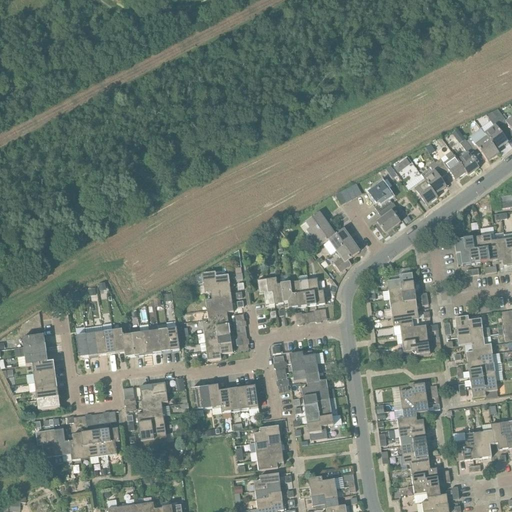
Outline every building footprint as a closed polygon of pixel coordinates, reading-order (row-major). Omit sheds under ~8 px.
[(506,123),(506,122),(498,111),(491,113),(501,127),(506,123)] [(486,138),(496,151),(508,143),(498,129),(501,127),(491,113),(486,116),(494,127),(484,134),(486,138)] [(465,141),(473,152),(478,149),(487,163),(499,154),(496,151),(486,138),(475,145),(471,139),(466,142),(465,141)] [(469,156),(473,152),(465,141),(460,145),(467,154),(469,156)] [(431,145),(425,148),(430,156),(435,153),(431,145)] [(436,164),(437,166),(445,176),(449,173),(455,182),(466,174),(456,161),(457,161),(451,153),(445,157),(449,161),(444,165),(441,160),(436,164)] [(456,161),(466,174),(468,177),(479,169),(469,156),(467,154),(457,161),(456,161)] [(433,172),(422,180),(423,181),(424,181),(425,182),(435,196),(446,188),(440,180),(445,176),(437,166),(436,164),(435,164),(434,162),(428,166),(433,172)] [(424,181),(423,181),(408,191),(416,202),(421,199),(426,207),(437,199),(435,196),(425,182),(424,181)] [(379,215),(393,204),(392,205),(389,200),(392,198),(382,184),(368,194),(376,205),(378,203),(380,206),(375,210),(379,215)] [(351,188),(356,199),(362,196),(356,185),(351,188)] [(351,201),(356,199),(351,188),(345,191),(351,201)] [(346,204),(351,201),(345,191),(340,194),(346,204)] [(341,207),(346,204),(340,194),(335,196),(341,207)] [(393,204),(379,215),(382,220),(377,223),(385,235),(400,224),(396,219),(401,216),(393,204)] [(310,237),(327,225),(319,214),(305,224),(309,229),(306,232),(310,237)] [(406,225),(411,221),(408,217),(403,221),(406,225)] [(328,241),(335,236),(327,225),(310,237),(318,248),(327,241),(328,241)] [(336,253),(351,242),(343,231),(335,236),(328,241),(336,253)] [(489,263),(498,261),(495,242),(491,243),(490,236),(481,237),(483,250),(487,250),(489,263)] [(480,264),(489,263),(487,250),(483,250),(481,237),(472,239),(474,252),(478,251),(480,264)] [(471,265),(480,264),(478,251),(474,252),(472,239),(463,240),(465,253),(469,252),(471,265)] [(462,267),(471,265),(469,252),(465,253),(463,240),(454,241),(456,255),(460,254),(462,267)] [(503,267),(511,265),(511,263),(510,253),(506,253),(504,241),(495,242),(498,261),(502,261),(503,267)] [(340,259),(333,264),(340,274),(348,268),(345,264),(359,253),(351,242),(336,253),(340,259)] [(315,263),(310,257),(306,260),(310,266),(315,263)] [(216,288),(230,286),(228,277),(215,278),(214,274),(202,276),(204,285),(215,283),(216,288)] [(400,287),(414,285),(412,275),(399,277),(399,281),(387,283),(388,292),(401,291),(400,287)] [(275,306),(283,305),(281,285),(277,286),(276,280),(267,281),(268,294),(273,294),(275,306)] [(314,295),(315,307),(325,306),(323,292),(319,293),(317,280),(307,282),(309,295),(314,295)] [(265,308),(275,306),(273,294),(268,294),(267,281),(257,282),(259,296),(263,295),(265,308)] [(307,308),(315,307),(314,295),(309,295),(307,282),(299,283),(301,296),(305,296),(307,308)] [(212,298),(231,295),(230,286),(216,288),(215,283),(204,285),(205,294),(211,293),(212,298)] [(298,309),(307,308),(305,296),(301,296),(299,283),(290,284),(291,298),(296,297),(298,309)] [(288,311),(298,309),(296,297),(291,298),(290,284),(281,285),(283,305),(288,304),(288,311)] [(401,296),(415,293),(414,285),(400,287),(401,291),(388,292),(389,302),(402,300),(401,296)] [(403,305),(416,303),(415,293),(401,296),(402,300),(389,302),(391,310),(403,309),(403,305)] [(172,302),(171,295),(163,296),(163,303),(172,302)] [(219,306),(232,304),(231,295),(212,298),(212,301),(206,302),(207,312),(220,311),(219,306)] [(404,313),(417,312),(416,303),(403,305),(403,309),(391,310),(392,319),(404,317),(404,313)] [(209,321),(228,319),(227,314),(233,313),(232,304),(219,306),(220,311),(207,312),(209,321)] [(501,319),(511,317),(511,311),(511,312),(500,313),(501,319)] [(393,328),(399,327),(413,325),(412,321),(418,320),(417,312),(404,313),(404,317),(392,319),(393,328)] [(502,325),(511,323),(511,317),(501,319),(502,325)] [(482,330),(481,320),(469,322),(468,318),(454,320),(456,330),(469,328),(469,332),(482,330)] [(216,329),(229,327),(228,319),(209,321),(209,324),(202,325),(204,335),(217,334),(216,329)] [(503,331),(511,330),(511,323),(502,325),(502,329),(503,331)] [(415,338),(427,337),(426,327),(413,329),(413,325),(399,327),(401,336),(414,334),(415,338)] [(218,338),(230,336),(229,327),(216,329),(217,334),(204,335),(205,345),(218,343),(218,338)] [(483,338),(490,337),(489,329),(482,330),(469,332),(469,328),(456,330),(457,339),(470,337),(471,341),(483,339),(483,338)] [(167,331),(170,353),(180,352),(177,329),(167,331)] [(182,338),(189,337),(188,329),(181,330),(182,338)] [(112,333),(116,355),(124,354),(122,337),(123,337),(122,331),(112,333)] [(161,354),(170,353),(167,331),(158,332),(161,354)] [(152,356),(161,354),(158,332),(149,333),(152,356)] [(106,356),(116,355),(112,333),(103,334),(106,356)] [(144,357),(152,356),(149,333),(140,334),(144,357)] [(97,357),(106,356),(103,334),(94,335),(97,357)] [(135,358),(144,357),(140,334),(131,336),(135,358)] [(416,348),(428,346),(427,337),(415,338),(414,334),(401,336),(402,345),(415,343),(416,348)] [(89,359),(97,357),(94,335),(86,337),(89,359)] [(122,337),(124,354),(125,359),(135,358),(131,336),(123,337),(122,337)] [(219,347),(231,345),(230,336),(218,338),(218,343),(205,345),(206,353),(220,352),(219,347)] [(24,349),(45,346),(44,337),(22,340),(24,349)] [(79,360),(89,359),(86,337),(76,338),(79,360)] [(483,339),(471,341),(470,337),(457,339),(458,347),(471,346),(471,350),(485,348),(485,347),(483,339)] [(415,343),(402,345),(403,354),(416,353),(416,357),(430,355),(428,346),(416,348),(415,343)] [(220,352),(206,353),(207,362),(221,360),(220,356),(233,354),(231,345),(219,347),(220,352)] [(25,358),(46,355),(45,346),(24,349),(25,358)] [(472,354),(466,354),(467,364),(480,362),(479,358),(492,356),(491,346),(485,347),(485,348),(471,350),(472,354)] [(280,347),(272,348),(273,356),(281,355),(280,347)] [(304,368),(317,366),(316,356),(312,357),(307,358),(303,358),(303,354),(289,356),(291,365),(303,363),(304,368)] [(26,366),(31,366),(48,364),(46,355),(25,358),(26,366)] [(467,364),(468,373),(481,371),(480,367),(494,365),(492,356),(479,358),(480,362),(467,364)] [(31,366),(33,375),(55,372),(54,363),(48,364),(31,366)] [(319,375),(317,366),(304,368),(303,363),(291,365),(292,374),(304,372),(305,377),(319,375)] [(468,373),(470,382),(482,380),(482,376),(495,374),(494,365),(480,367),(481,371),(468,373)] [(34,384),(56,381),(55,372),(33,375),(34,384)] [(307,385),(320,383),(319,375),(305,377),(304,372),(292,374),(294,383),(306,381),(307,385)] [(470,382),(471,391),(484,389),(483,385),(496,383),(495,374),(482,376),(482,380),(470,382)] [(35,393),(57,390),(56,381),(34,384),(35,393)] [(301,390),(303,400),(316,398),(315,393),(328,391),(326,382),(320,383),(307,385),(307,389),(301,390)] [(484,389),(471,391),(472,400),(486,398),(485,394),(497,392),(496,383),(483,385),(484,389)] [(154,396),(167,395),(165,385),(152,386),(152,391),(140,393),(141,402),(155,401),(154,396)] [(413,397),(426,395),(425,385),(411,387),(412,391),(399,393),(401,403),(413,401),(413,397)] [(221,409),(219,393),(218,387),(209,388),(212,410),(221,409)] [(203,411),(212,410),(209,388),(199,390),(203,411)] [(245,389),(248,411),(258,410),(255,388),(245,389)] [(239,413),(248,411),(245,389),(236,391),(239,413)] [(36,402),(59,399),(57,390),(35,393),(36,402)] [(193,413),(203,411),(199,390),(190,391),(193,413)] [(230,414),(239,413),(236,391),(227,392),(230,414)] [(303,400),(304,409),(317,407),(317,402),(329,400),(328,391),(315,393),(316,398),(303,400)] [(222,415),(230,414),(227,392),(219,393),(221,409),(222,415)] [(143,412),(162,409),(161,404),(168,403),(167,395),(154,396),(155,401),(141,402),(143,412)] [(414,406),(427,404),(426,395),(413,397),(413,401),(401,403),(402,412),(415,410),(414,406)] [(59,399),(36,402),(38,412),(60,409),(59,399)] [(304,409),(306,418),(319,416),(318,411),(331,409),(329,400),(317,402),(317,407),(304,409)] [(188,404),(181,406),(182,410),(185,410),(186,414),(189,413),(188,404)] [(403,420),(416,418),(416,415),(428,413),(427,404),(414,406),(415,410),(402,412),(403,420)] [(151,419),(163,417),(162,409),(143,412),(143,415),(137,416),(138,425),(151,423),(151,419)] [(306,418),(307,427),(320,425),(319,420),(332,418),(331,409),(318,411),(319,416),(306,418)] [(385,422),(384,414),(376,415),(377,423),(385,422)] [(152,428),(164,426),(163,417),(151,419),(151,423),(138,425),(139,435),(153,433),(152,428)] [(320,425),(307,427),(308,436),(322,434),(321,429),(334,427),(332,418),(319,420),(320,425)] [(412,433),(425,431),(423,422),(417,422),(416,418),(403,420),(397,421),(399,431),(411,429),(412,433)] [(507,450),(511,449),(511,436),(510,436),(509,423),(499,425),(501,438),(505,437),(507,450)] [(498,445),(498,451),(507,450),(505,437),(501,438),(499,425),(490,426),(491,432),(492,432),(494,446),(498,445)] [(153,437),(166,435),(164,426),(152,428),(153,433),(139,435),(141,443),(154,442),(153,437)] [(267,439),(280,437),(279,427),(259,430),(260,434),(253,435),(255,445),(268,443),(267,439)] [(413,442),(426,440),(425,431),(412,433),(411,429),(399,431),(400,440),(412,438),(413,442)] [(106,445),(108,457),(117,456),(115,444),(120,443),(118,430),(109,431),(110,444),(106,445)] [(71,456),(69,443),(65,443),(63,431),(54,432),(56,445),(60,444),(62,457),(71,456)] [(99,459),(108,457),(106,445),(110,444),(109,431),(100,432),(101,445),(97,446),(99,459)] [(53,458),(62,457),(60,444),(56,445),(54,432),(45,433),(47,446),(51,446),(53,458)] [(90,460),(99,459),(97,446),(101,445),(100,432),(91,433),(92,447),(88,447),(90,460)] [(485,447),(480,447),(482,460),(491,459),(490,446),(494,446),(492,432),(491,432),(483,434),(485,447)] [(44,460),(53,458),(51,446),(47,446),(45,433),(36,435),(37,448),(42,447),(44,460)] [(81,461),(90,460),(88,447),(92,447),(91,433),(82,435),(83,448),(79,448),(81,461)] [(473,461),(482,460),(480,447),(485,447),(483,434),(474,435),(475,448),(472,449),(473,461)] [(72,463),(81,461),(79,448),(83,448),(82,435),(72,436),(73,442),(69,443),(71,456),(72,463)] [(153,451),(155,451),(155,445),(167,444),(166,435),(153,437),(154,442),(141,443),(142,452),(146,452),(153,451)] [(464,462),(473,461),(472,449),(475,448),(474,435),(465,436),(466,448),(462,449),(464,462)] [(268,448),(281,446),(280,437),(267,439),(268,443),(255,445),(256,454),(269,452),(268,448)] [(414,451),(427,449),(426,440),(413,442),(412,438),(400,440),(401,448),(414,446),(414,451)] [(269,457),(282,455),(281,446),(268,448),(269,452),(256,454),(257,463),(270,461),(269,457)] [(416,460),(428,458),(427,449),(414,451),(414,446),(401,448),(402,457),(415,455),(416,460)] [(270,461),(257,463),(258,472),(278,469),(277,465),(284,464),(282,455),(269,457),(270,461)] [(411,470),(429,467),(428,458),(416,460),(415,455),(402,457),(404,466),(410,465),(411,470)] [(425,481),(438,480),(436,470),(430,471),(429,467),(411,470),(412,479),(425,477),(425,481)] [(267,486),(280,485),(279,475),(259,478),(260,482),(253,483),(255,493),(268,491),(267,486)] [(427,490),(439,489),(438,480),(425,481),(425,477),(412,479),(413,488),(426,486),(427,490)] [(323,493),(336,491),(335,481),(322,483),(322,478),(308,480),(310,490),(322,488),(323,493)] [(268,495),(281,494),(280,485),(267,486),(268,491),(255,493),(256,502),(269,500),(268,495)] [(427,495),(427,500),(440,498),(440,497),(439,489),(427,490),(426,486),(413,488),(415,497),(427,495)] [(337,500),(336,491),(323,493),(322,488),(310,490),(311,499),(324,497),(324,502),(337,500)] [(13,503),(20,504),(26,504),(26,494),(13,501),(13,503)] [(270,504),(282,503),(281,494),(268,495),(269,500),(256,502),(257,510),(270,509),(270,504)] [(435,511),(436,511),(436,508),(448,506),(447,496),(446,496),(440,497),(440,498),(427,500),(428,503),(421,504),(422,511),(435,511)] [(339,508),(337,500),(324,502),(324,497),(311,499),(312,508),(325,506),(325,510),(339,508)] [(19,511),(20,504),(13,503),(11,503),(10,511),(19,511)] [(270,509),(257,510),(257,511),(283,511),(284,511),(282,503),(270,504),(270,509)]
